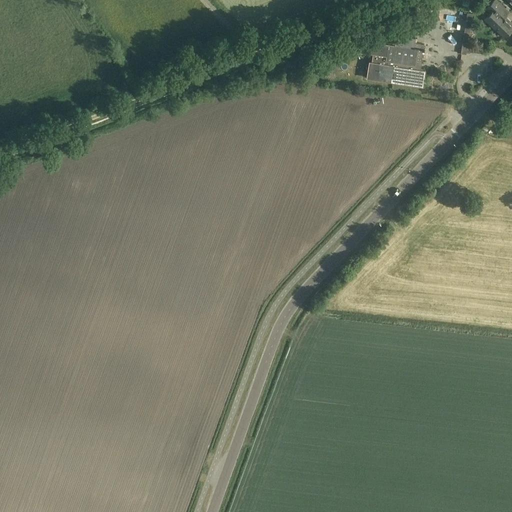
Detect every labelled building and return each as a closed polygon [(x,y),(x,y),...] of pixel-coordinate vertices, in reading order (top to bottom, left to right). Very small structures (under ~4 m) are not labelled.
[(509,12),(496,0),(494,0),(487,8),(491,12),(485,18),(504,37),(511,28),(511,23),(505,17),(509,12)] [(438,13),(437,22),(445,23),(447,15),(438,13)] [(456,27),(458,17),(448,15),(446,25),(456,27)] [(415,38),(396,35),(395,44),(372,41),(371,53),(374,53),(372,61),(369,61),(367,77),(424,86),(426,70),(421,69),(425,44),(415,43),(415,38)] [(488,47),(491,52),(498,48),(495,43),(488,47)]
